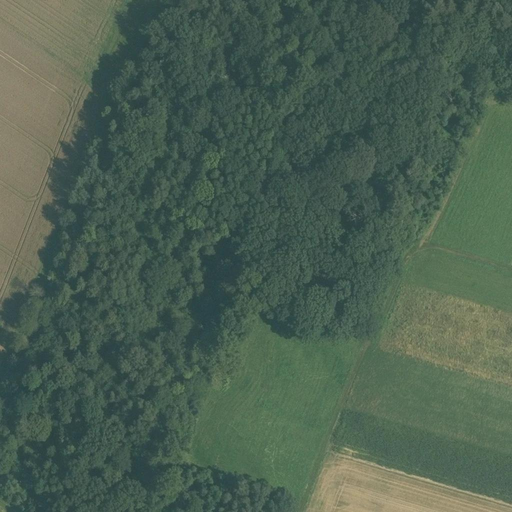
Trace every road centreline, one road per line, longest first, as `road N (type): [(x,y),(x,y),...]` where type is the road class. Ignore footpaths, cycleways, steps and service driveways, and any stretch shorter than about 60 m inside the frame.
road 1 (track): [(302,511),(412,241),(511,270)]
road 2 (track): [(0,399),(108,125)]
